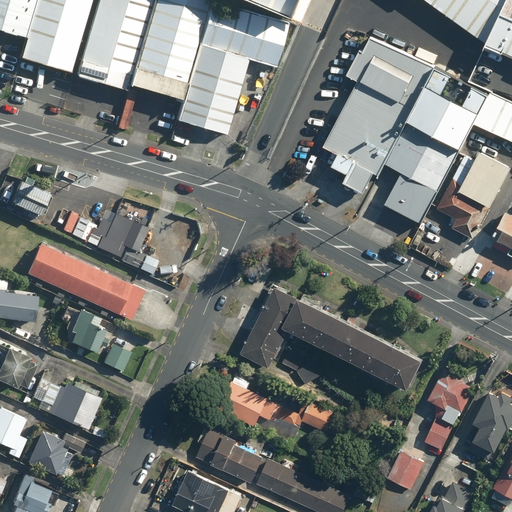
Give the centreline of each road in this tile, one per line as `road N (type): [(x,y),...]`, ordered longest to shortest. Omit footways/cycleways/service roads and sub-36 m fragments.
road 1 (residential): [(253,205),(112,511)]
road 2 (tertiary): [(511,338),(253,205)]
road 3 (tertiary): [(253,205),(0,124)]
